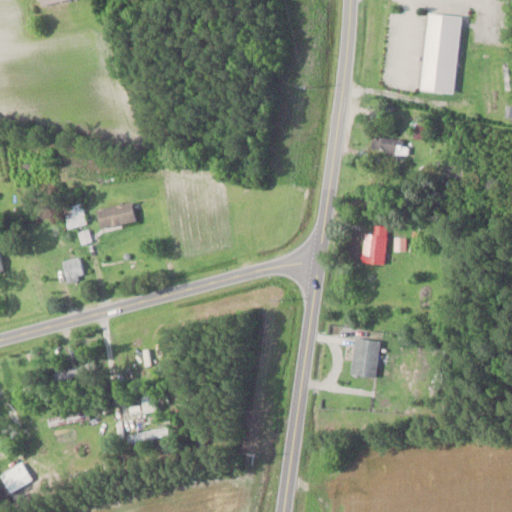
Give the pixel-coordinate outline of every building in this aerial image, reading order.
[(427,12),(419,89),(453,93),(461,15),(427,12)] [(375,134),(371,149),(406,158),(410,143),(375,134)] [(96,209),(101,228),(136,220),(131,201),(96,209)] [(68,228),(87,223),(81,202),(63,207),(68,228)] [(364,232),(362,263),(383,265),(387,225),(375,224),(374,233),(364,232)] [(60,264),(70,282),(86,273),(76,255),(60,264)] [(355,376),(376,378),(380,340),(359,338),(355,376)] [(53,374),(56,381),(81,373),(78,366),(53,374)] [(48,420),(50,428),(88,417),(86,409),(48,420)] [(167,427),(127,434),(128,443),(168,436),(167,427)] [(0,494),(36,488),(33,468),(0,473),(0,494)]
